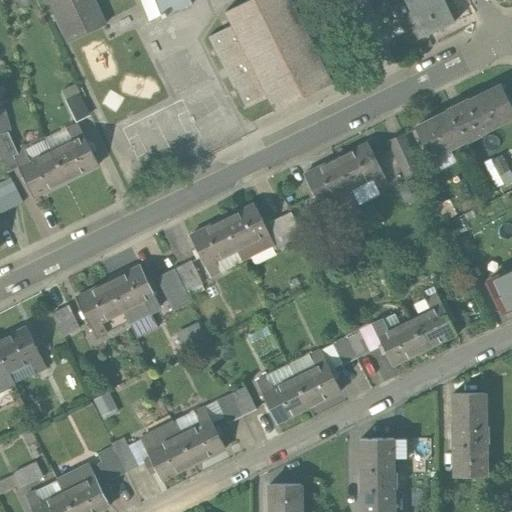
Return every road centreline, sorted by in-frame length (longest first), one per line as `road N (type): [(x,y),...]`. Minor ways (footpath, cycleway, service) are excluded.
road 1 (residential): [(497,37),(470,67),(0,289)]
road 2 (residential): [(511,329),(149,511)]
